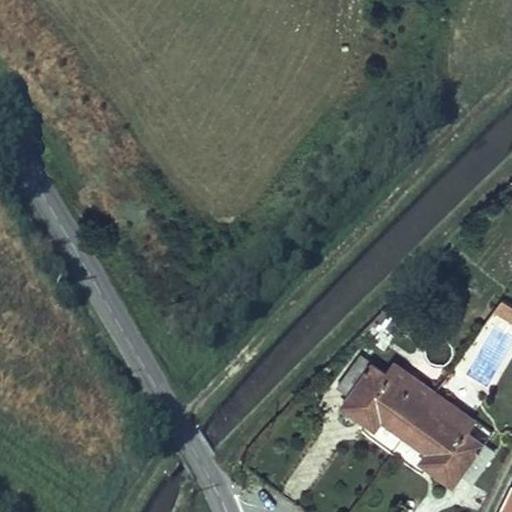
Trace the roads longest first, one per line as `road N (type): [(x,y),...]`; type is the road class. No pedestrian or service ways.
road 1 (track): [(171,414),(511,81)]
road 2 (tertiary): [(0,130),(225,511)]
